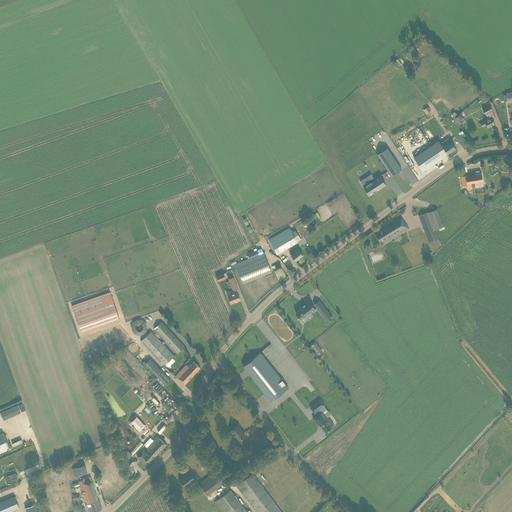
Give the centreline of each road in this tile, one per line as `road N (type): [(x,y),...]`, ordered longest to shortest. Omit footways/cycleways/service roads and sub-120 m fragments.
road 1 (tertiary): [(218,358),(281,289),(436,174),(466,156),(511,147)]
road 2 (unclassified): [(351,511),(297,463),(218,358)]
road 3 (tertiary): [(109,511),(188,430),(218,358)]
